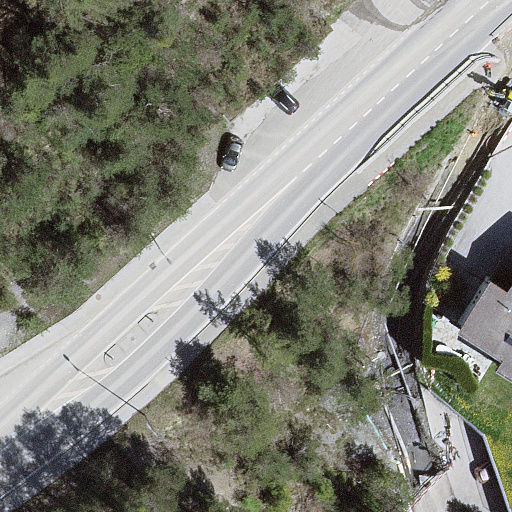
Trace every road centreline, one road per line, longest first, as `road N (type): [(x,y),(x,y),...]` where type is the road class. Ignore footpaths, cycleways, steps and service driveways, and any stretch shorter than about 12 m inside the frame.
road 1 (residential): [(438,511),(406,315),(511,90)]
road 2 (secondary): [(0,454),(111,385),(187,321),(292,182)]
road 3 (secondary): [(292,182),(141,292),(48,384),(0,445)]
road 4 (secondary): [(489,0),(292,182)]
